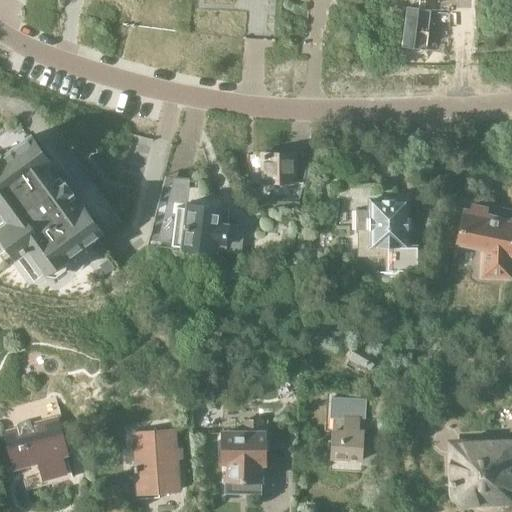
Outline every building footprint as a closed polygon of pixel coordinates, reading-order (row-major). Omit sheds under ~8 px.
[(0,227),(0,237),(15,257),(26,249),(46,274),(55,276),(65,268),(66,260),(65,258),(100,231),(84,210),(81,205),(76,209),(70,200),(75,197),(71,192),(64,181),(63,182),(55,170),(50,173),(45,166),(49,162),(30,136),(2,156),(0,154),(0,212),(7,222),(0,227)] [(264,181),(246,181),(246,200),(299,200),(303,182),(292,182),(292,154),(263,154),(264,181)] [(432,159),(418,159),(419,183),(433,183),(432,159)] [(162,185),(147,243),(215,252),(240,254),(243,225),(227,224),(228,210),(220,209),(220,208),(186,204),(188,187),(162,185)] [(385,256),(385,272),(417,272),(417,247),(407,247),(407,234),(412,234),(412,224),(407,224),(407,201),(370,201),(370,211),(356,211),(356,231),(359,231),(359,256),(385,256)] [(511,221),(486,216),(487,208),(472,204),(470,213),(464,211),(457,244),(483,249),(481,278),(511,278),(511,256),(511,221)] [(370,350),(373,344),(355,334),(348,347),(354,351),(350,359),(369,369),(371,370),(373,365),(372,365),(374,361),(376,362),(378,358),(376,357),(377,354),(370,350)] [(329,457),(329,465),(361,466),(361,459),(363,431),(358,431),(359,418),(364,418),(365,399),(365,398),(331,397),(329,416),(333,417),(332,430),(331,430),(329,457)] [(376,433),(389,435),(392,410),(379,409),(376,433)] [(4,434),(10,453),(16,451),(26,487),(66,475),(61,458),(67,456),(56,419),(31,426),(29,421),(16,424),(18,430),(4,434)] [(226,463),(226,481),(225,493),(260,494),(260,463),(265,463),(264,433),(262,433),(262,420),(245,420),(245,433),(222,433),(222,463),(226,463)] [(175,430),(133,434),(135,463),(133,463),(134,469),(136,468),(138,495),(139,495),(157,493),(157,492),(179,490),(175,430)] [(449,471),(452,473),(452,480),(450,480),(450,486),(452,486),(452,492),(454,498),(459,503),(465,504),(471,502),(475,497),(476,491),(491,491),(492,503),(511,501),(511,483),(510,442),(462,444),(463,457),(451,457),(451,459),(448,462),(449,471)]
